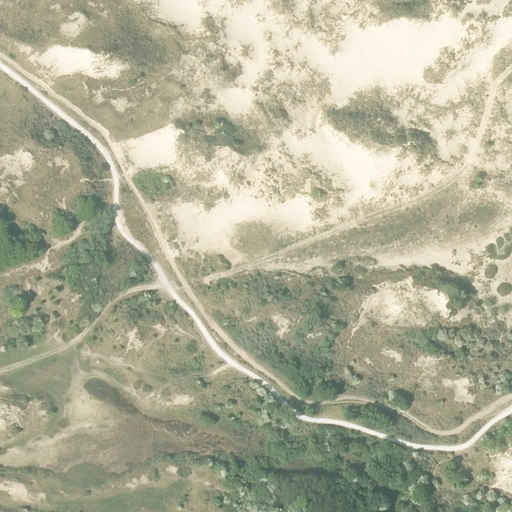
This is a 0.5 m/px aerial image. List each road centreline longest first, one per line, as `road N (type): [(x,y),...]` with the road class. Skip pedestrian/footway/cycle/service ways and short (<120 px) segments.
road 1 (unknown): [(511,394),(444,433),(347,397),(324,404),(295,396),(232,346),(178,284),(106,138),(0,56)]
road 2 (track): [(167,286),(240,271),(422,175),(483,126),(501,77),(511,69)]
road 3 (track): [(0,372),(68,344),(120,294),(167,286)]
